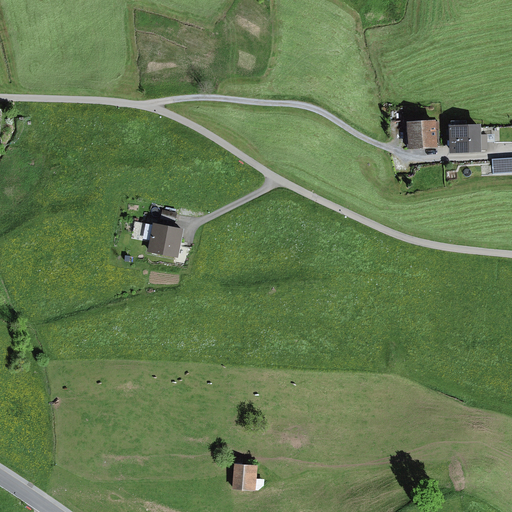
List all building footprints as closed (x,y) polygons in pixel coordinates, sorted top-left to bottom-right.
[(408,123),(409,147),(434,146),(433,122),(408,123)] [(450,127),(450,151),(486,150),(485,137),(477,137),(477,127),(450,127)] [(511,158),(492,160),(493,174),(511,173),(511,158)] [(175,213),(160,210),(158,218),(173,221),(175,213)] [(173,256),(180,231),(155,225),(155,226),(134,221),(129,242),(147,247),(147,249),(173,256)] [(256,465),(231,464),(230,491),(258,492),(264,487),(264,480),(255,479),(256,465)]
